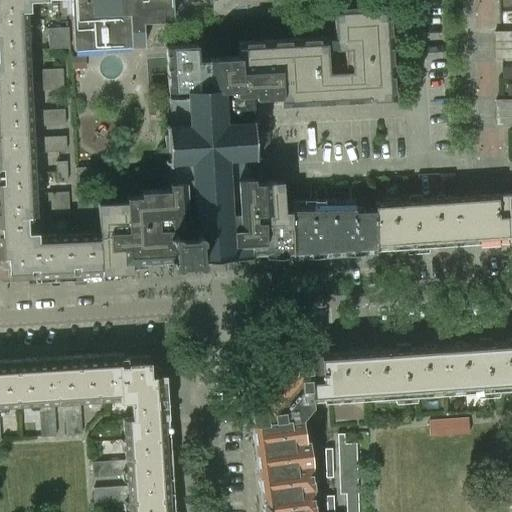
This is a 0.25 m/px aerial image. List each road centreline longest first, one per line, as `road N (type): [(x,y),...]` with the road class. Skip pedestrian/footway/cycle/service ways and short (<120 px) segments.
road 1 (residential): [(205,305),(511,287)]
road 2 (residential): [(213,511),(205,305)]
road 3 (residential): [(205,305),(0,317)]
road 4 (residential): [(475,164),(471,0)]
